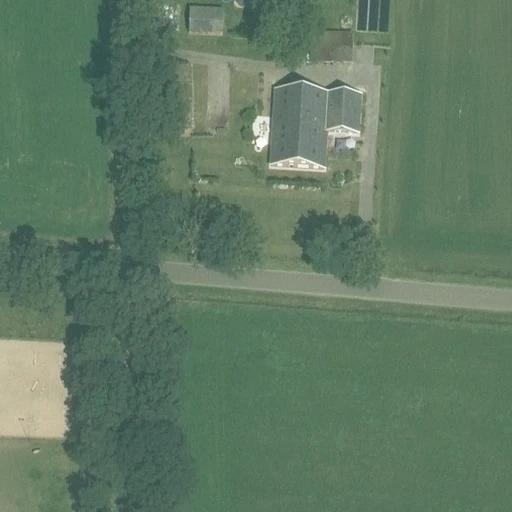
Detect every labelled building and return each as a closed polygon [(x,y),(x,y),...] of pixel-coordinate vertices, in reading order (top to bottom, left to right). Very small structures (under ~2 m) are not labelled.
[(222,36),(223,11),(189,9),(188,34),(222,36)] [(310,33),(309,63),(352,64),(352,34),(310,33)] [(191,70),(152,72),(155,135),(194,133),(191,70)] [(356,135),(358,98),(275,93),(270,167),(323,170),(326,133),(356,135)] [(267,196),(267,177),(246,177),(246,196),(267,196)]
